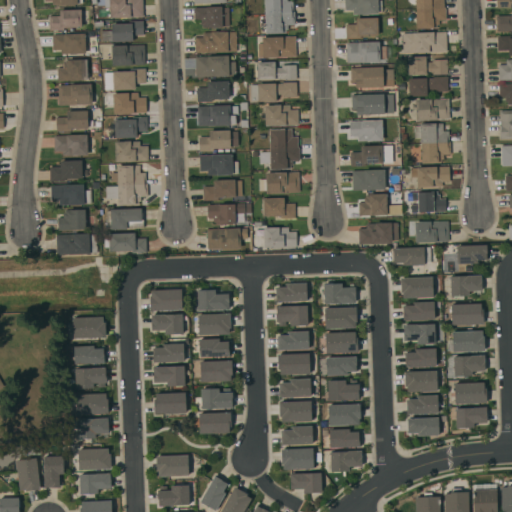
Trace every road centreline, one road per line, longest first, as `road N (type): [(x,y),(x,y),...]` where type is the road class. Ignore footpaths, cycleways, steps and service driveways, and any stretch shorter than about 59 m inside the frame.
road 1 (residential): [(387,482),(381,284),(370,267),(144,273)]
road 2 (residential): [(144,273),(130,291),(137,511)]
road 3 (residential): [(20,0),(37,93),(28,230)]
road 4 (residential): [(168,0),(178,225)]
road 5 (residential): [(321,0),(330,222)]
road 6 (residential): [(474,0),(481,217)]
road 7 (residential): [(251,269),(252,459)]
road 8 (residential): [(509,453),(503,282),(511,265)]
road 9 (residential): [(347,511),(414,467),(511,453)]
